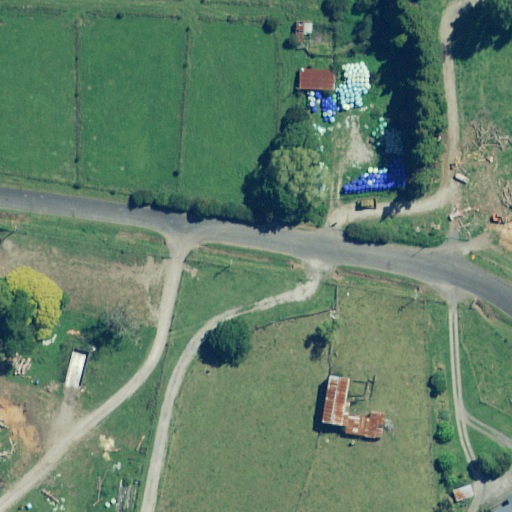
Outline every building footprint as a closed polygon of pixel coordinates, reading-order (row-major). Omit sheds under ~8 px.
[(313,23),(296,22),(294,44),(304,45),(304,36),(312,37),(313,23)] [(333,91),(334,72),(300,70),(299,89),(333,91)] [(350,417),(352,402),(349,402),(351,381),(329,378),(323,425),(346,427),(345,435),(382,440),(386,414),(371,412),(370,420),(350,417)] [(474,496),(470,485),(453,492),(458,502),(474,496)] [(496,511),(511,511),(511,494),(505,499),(509,505),(496,511)]
